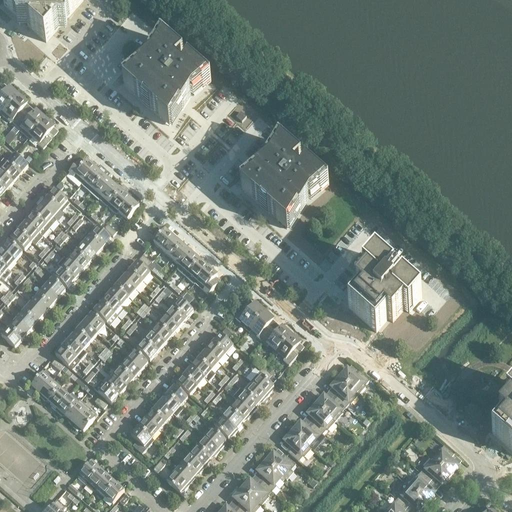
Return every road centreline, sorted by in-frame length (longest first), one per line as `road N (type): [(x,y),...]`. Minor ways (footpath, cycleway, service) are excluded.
road 1 (unclassified): [(182,0),(511,288)]
road 2 (residential): [(167,511),(102,446),(247,275)]
road 3 (residential): [(165,202),(130,239),(128,255),(21,372),(0,366)]
road 4 (residential): [(334,346),(193,511)]
road 5 (residential): [(486,479),(477,458),(392,382),(352,347),(334,346)]
road 6 (residential): [(0,225),(87,133)]
